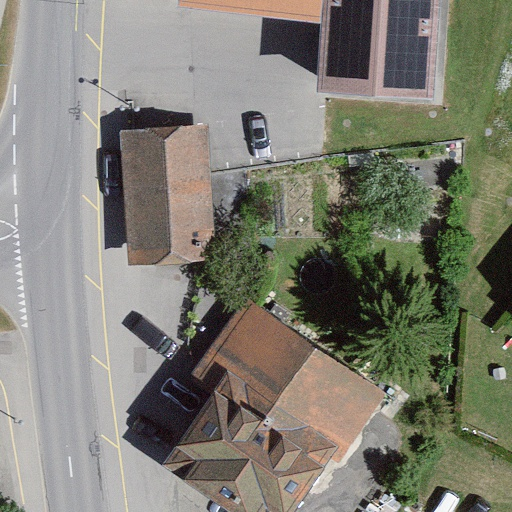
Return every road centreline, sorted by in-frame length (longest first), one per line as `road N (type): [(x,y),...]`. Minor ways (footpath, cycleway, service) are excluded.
road 1 (secondary): [(83,511),(55,221)]
road 2 (secondary): [(55,221),(57,0)]
